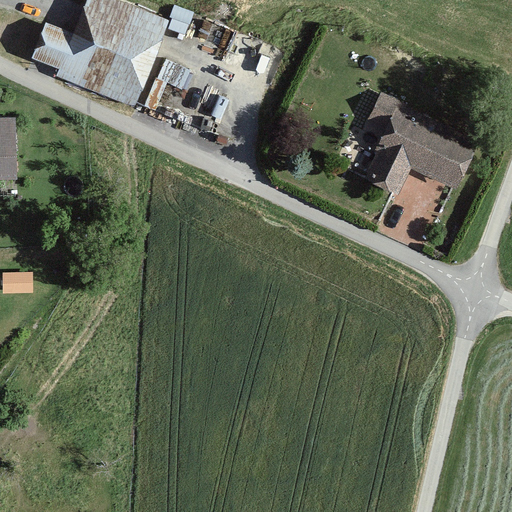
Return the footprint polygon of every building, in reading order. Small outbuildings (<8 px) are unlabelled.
[(46,22),(31,59),(59,69),(56,77),(136,107),(170,20),(116,0),(86,0),(74,33),(46,22)] [(363,179),(398,195),(412,169),(457,190),(479,143),(397,106),(363,179)] [(0,180),(18,180),(16,117),(0,117),(0,180)] [(379,229),(421,247),(433,218),(392,200),(379,229)] [(34,272),(2,272),(3,295),(34,294),(34,272)]
